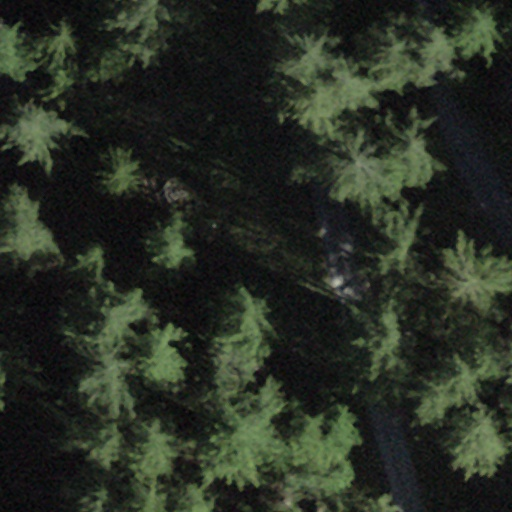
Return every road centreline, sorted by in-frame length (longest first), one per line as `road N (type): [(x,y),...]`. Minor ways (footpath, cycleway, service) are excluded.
road 1 (track): [(409,511),(281,0)]
road 2 (residential): [(429,0),(447,106),(511,221)]
